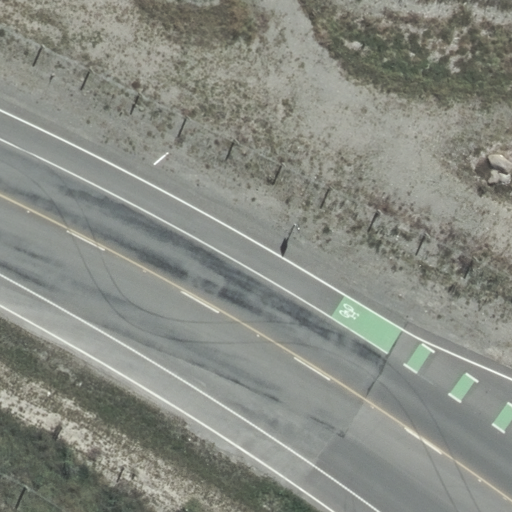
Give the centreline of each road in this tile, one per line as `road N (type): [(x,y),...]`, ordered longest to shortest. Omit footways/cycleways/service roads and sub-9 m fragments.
road 1 (tertiary): [(361,407),(207,309),(0,199)]
road 2 (tertiary): [(508,511),(361,407)]
road 3 (tertiary): [(361,407),(511,461)]
